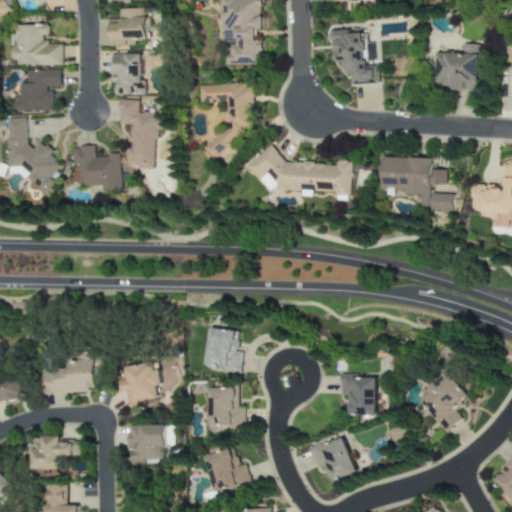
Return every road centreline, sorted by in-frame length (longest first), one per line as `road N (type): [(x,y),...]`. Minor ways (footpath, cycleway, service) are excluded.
road 1 (tertiary): [(511,304),(440,280),(315,256),(0,245)]
road 2 (tertiary): [(0,286),(372,297),(511,335)]
road 3 (residential): [(511,132),(323,118),(308,110),(298,0)]
road 4 (residential): [(341,511),(460,471),(511,420)]
road 5 (residential): [(104,511),(101,418),(48,416),(0,433)]
road 6 (residential): [(312,511),(282,453),(279,416),(293,379)]
